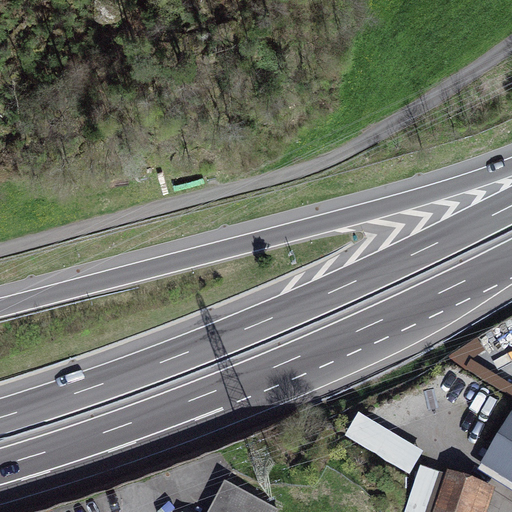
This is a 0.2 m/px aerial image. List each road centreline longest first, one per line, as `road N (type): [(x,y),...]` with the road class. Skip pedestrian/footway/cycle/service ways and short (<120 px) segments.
road 1 (residential): [(0,250),(356,149),(511,46)]
road 2 (motorway): [(511,204),(315,299),(0,416)]
road 3 (motorway): [(0,466),(278,366),(511,258)]
road 4 (motorway): [(511,167),(0,307)]
